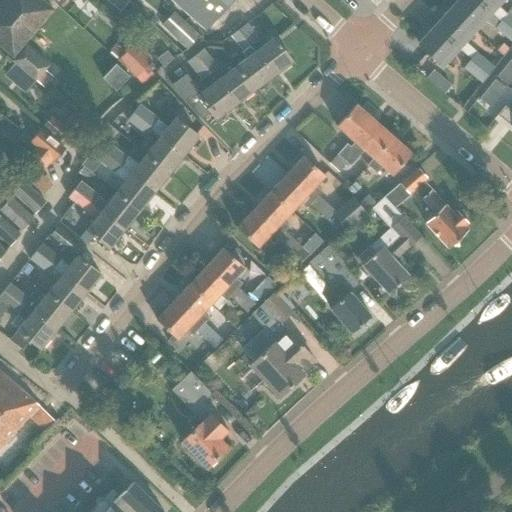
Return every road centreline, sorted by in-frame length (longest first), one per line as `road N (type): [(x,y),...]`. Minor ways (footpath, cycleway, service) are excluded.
road 1 (residential): [(57,400),(214,190),(356,51)]
road 2 (unclassified): [(203,511),(511,231)]
road 3 (unclassified): [(511,184),(356,51)]
